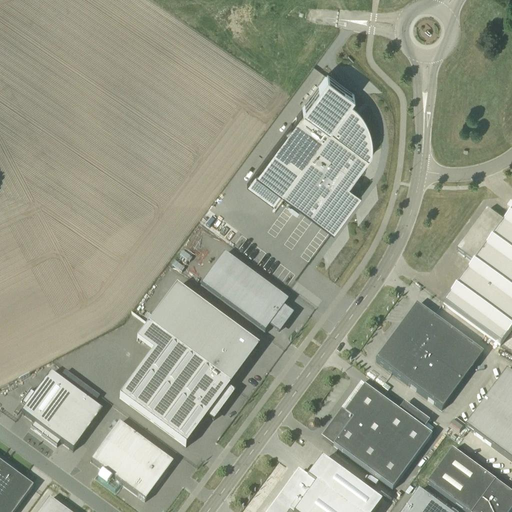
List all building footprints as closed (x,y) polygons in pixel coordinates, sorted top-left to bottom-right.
[(296,117),(255,173),(281,192),(282,193),(333,231),(333,230),(361,193),(348,184),(369,156),(368,155),(369,151),(369,146),(369,142),(369,137),(368,133),(367,128),(365,124),(363,120),(361,116),(358,112),(355,109),(352,106),(348,103),(354,95),(329,77),(327,75),(302,108),(303,109),(296,117)] [(511,210),(501,225),(486,214),(458,252),(472,262),(471,263),(472,264),(443,305),(500,346),(511,329),(511,210)] [(271,327),(279,333),(291,317),(283,311),(289,303),(224,255),(218,263),(219,264),(207,280),(201,288),(265,335),(271,327)] [(176,288),(148,327),(229,387),(230,388),(231,387),(230,386),(257,349),(258,350),(259,349),(176,288)] [(399,330),(398,331),(400,334),(398,336),(462,383),(483,355),(417,307),(416,306),(399,330)] [(393,338),(375,362),(376,363),(442,411),(462,383),(398,336),(397,338),(393,338)] [(163,338),(118,399),(184,447),(200,425),(207,429),(225,404),(219,400),(229,387),(163,338)] [(511,376),(506,372),(485,400),(511,419),(511,376)] [(27,407),(21,415),(34,424),(31,429),(31,428),(30,429),(31,429),(43,438),(76,394),(50,375),(35,395),(31,392),(31,391),(30,391),(21,403),(22,404),(22,403),(27,407)] [(339,421),(337,419),(322,439),(333,448),(392,491),(432,438),(364,388),(339,421)] [(76,394),(43,438),(56,447),(56,448),(57,447),(56,447),(59,443),(73,453),(102,413),(76,394)] [(511,419),(485,400),(465,428),(473,434),(511,463),(511,419)] [(90,463),(145,503),(173,465),(118,424),(90,463)] [(511,511),(511,496),(451,452),(426,486),(461,511),(511,511)] [(0,511),(15,511),(33,488),(16,476),(20,471),(6,461),(5,463),(1,460),(2,458),(0,456),(0,511)] [(445,511),(417,492),(402,511),(445,511)]
